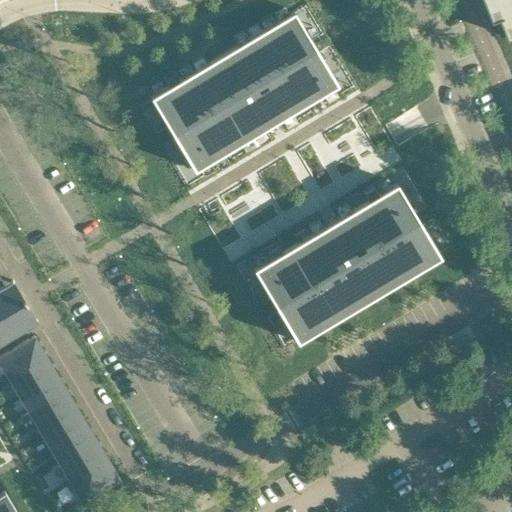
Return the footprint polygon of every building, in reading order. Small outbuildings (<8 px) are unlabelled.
[(511,0),(488,0),(503,35),(509,33),(511,39),(511,38),(511,0)] [(293,11),(150,97),(194,170),(267,126),(263,120),(273,113),(277,120),(337,84),(293,11)] [(326,224),(252,268),(296,341),(440,256),(396,182),(336,218),(340,225),(330,231),(326,224)] [(12,280),(0,287),(0,343),(37,321),(12,280)] [(34,335),(0,355),(0,364),(12,385),(50,362),(34,335)] [(50,362),(12,385),(20,397),(57,375),(50,362)] [(57,375),(20,397),(27,410),(65,388),(57,375)] [(65,388),(27,410),(35,423),(73,401),(65,388)] [(73,401),(35,423),(43,436),(80,413),(73,401)] [(80,413),(43,436),(50,449),(88,426),(80,413)] [(88,426),(50,449),(58,462),(96,439),(88,426)] [(96,439),(58,462),(69,481),(107,458),(96,439)] [(107,458),(69,481),(82,501),(119,479),(107,458)] [(0,511),(16,511),(3,490),(0,491),(0,511)]
